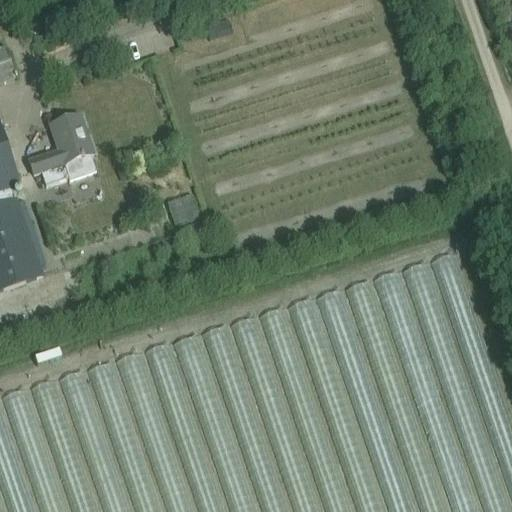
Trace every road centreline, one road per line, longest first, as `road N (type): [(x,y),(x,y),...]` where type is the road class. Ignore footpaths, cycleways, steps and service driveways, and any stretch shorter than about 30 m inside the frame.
road 1 (track): [(24,131),(19,112),(44,59),(212,0)]
road 2 (track): [(511,130),(466,0)]
